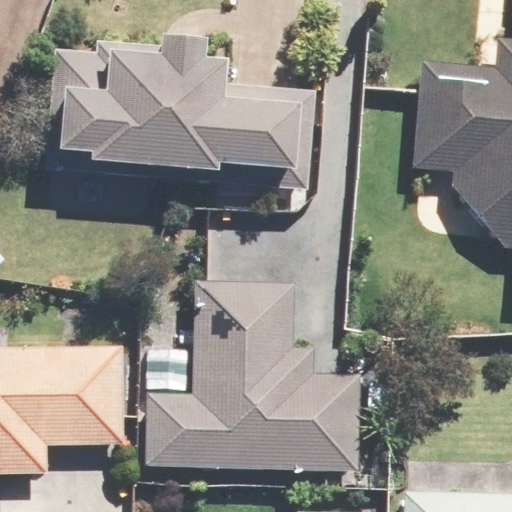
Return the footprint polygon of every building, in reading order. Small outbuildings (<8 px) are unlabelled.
[(511,299),(511,0),(507,45),(488,44),(486,73),(417,67),(408,172),(445,175),(444,194),(494,198),(490,250),(511,252),(511,279),(510,299),(511,299)] [(47,52),(37,172),(295,192),(302,97),(217,91),(219,61),(191,59),(191,52),(87,44),(86,55),(47,52)] [(135,398),(134,469),(349,473),(351,379),(303,378),(303,352),(282,351),(283,289),(184,287),(181,399),(135,398)] [(0,352),(0,476),(36,476),(35,447),(114,446),(112,362),(80,363),(80,351),(0,352)] [(511,511),(511,496),(396,495),(395,511),(511,511)]
